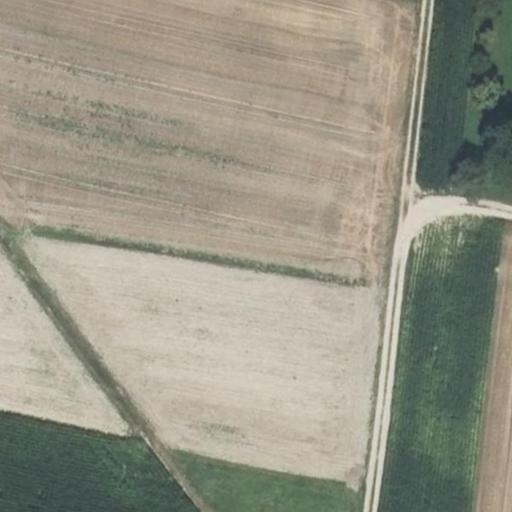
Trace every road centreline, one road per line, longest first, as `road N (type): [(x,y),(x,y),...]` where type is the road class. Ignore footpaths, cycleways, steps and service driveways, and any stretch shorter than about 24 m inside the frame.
road 1 (track): [(372,511),(404,212),(432,200),(511,216)]
road 2 (track): [(0,241),(213,511)]
